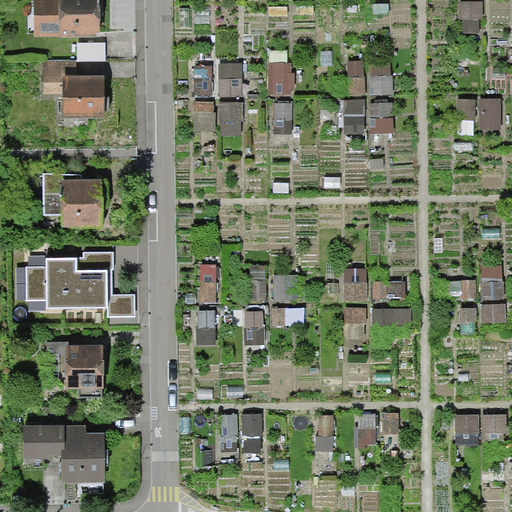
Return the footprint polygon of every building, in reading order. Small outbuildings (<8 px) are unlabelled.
[(37,33),(62,33),(100,33),(99,14),(103,14),(103,0),(36,0),(36,14),(28,14),(29,33),(37,33)] [(104,77),(73,78),(73,64),(46,64),(46,91),(66,91),(67,114),(105,114),(105,111),(110,111),(110,96),(104,96),(104,77)] [(64,224),(101,224),(101,205),(105,205),(105,182),(63,183),(64,224)] [(108,270),(108,316),(109,316),(134,317),(135,295),(111,295),(111,269),(113,269),(113,252),(84,252),(84,258),(77,258),(77,270),(108,270)] [(60,307),(106,306),(106,271),(76,271),(76,258),(46,258),(47,300),(47,307),(60,307)] [(47,300),(46,266),(26,267),(26,300),(47,300)] [(66,388),(76,388),(77,395),(102,395),(102,388),(104,388),(104,369),(108,369),(107,346),(66,347),(66,388)] [(23,452),(62,451),(63,478),(100,477),(100,459),(104,459),(104,434),(82,435),(82,424),(23,425),(23,452)]
